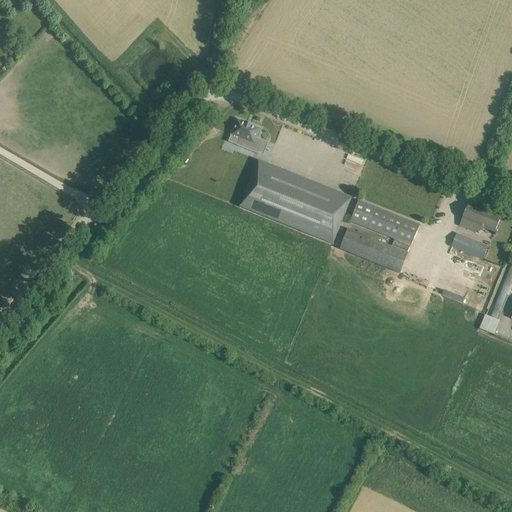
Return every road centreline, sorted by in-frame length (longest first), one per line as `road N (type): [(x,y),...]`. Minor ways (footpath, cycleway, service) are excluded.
road 1 (unclassified): [(0,322),(165,130),(207,97),(238,97),(511,206)]
road 2 (track): [(511,493),(57,255)]
